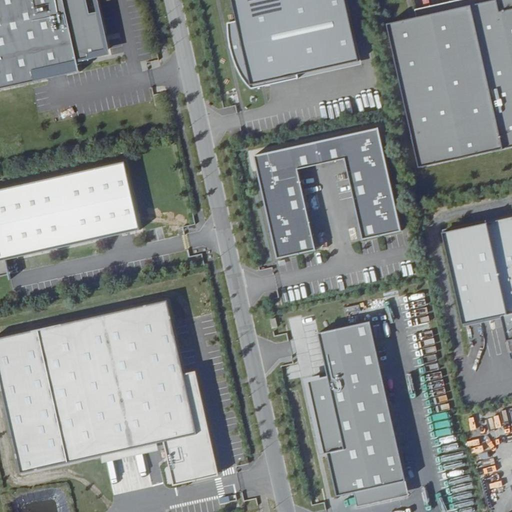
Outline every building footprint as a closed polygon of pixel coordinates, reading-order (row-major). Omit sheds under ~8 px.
[(97,0),(0,0),(0,89),(112,65),(97,0)] [(249,0),(232,0),(237,22),(228,23),(228,27),(228,30),(229,38),(231,47),(234,58),(238,66),(242,75),(246,81),(252,89),(361,64),(346,0),(252,0),(249,1),(249,0)] [(511,0),(496,0),(496,1),(388,25),(421,169),(511,147),(511,0)] [(379,128),(254,156),(258,171),(260,171),(263,184),(261,184),(270,225),(272,224),(276,238),(273,238),(278,259),(316,250),(298,170),(345,159),(363,240),(402,231),(396,211),(394,211),(391,198),(393,197),(385,157),(383,157),(380,144),(382,143),(379,128)] [(126,162),(0,189),(0,261),(141,230),(126,162)] [(487,223),(443,233),(464,324),(501,316),(507,341),(511,340),(511,217),(488,223),(488,220),(487,220),(487,223)] [(487,220),(443,230),(443,233),(487,223),(487,220)] [(168,300),(0,337),(0,381),(21,474),(164,442),(174,486),(211,477),(208,463),(216,461),(196,372),(184,374),(168,300)] [(371,322),(319,333),(328,376),(312,380),(315,394),(311,395),(308,396),(310,406),(313,405),(316,419),(313,420),(320,449),(323,448),(324,453),(321,454),(321,455),(328,453),(338,497),(355,493),(407,481),(371,322)] [(312,380),(307,381),(311,395),(315,394),(312,380)] [(219,476),(216,461),(208,463),(211,477),(219,476)] [(407,481),(355,493),(358,507),(410,495),(407,481)]
